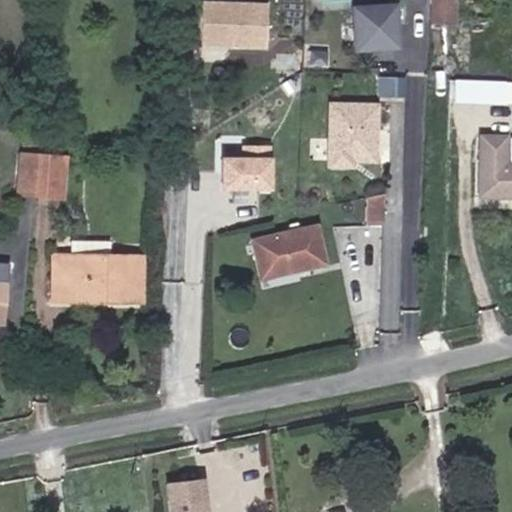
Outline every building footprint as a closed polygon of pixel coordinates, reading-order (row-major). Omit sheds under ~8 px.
[(264,35),(265,0),(200,0),(199,33),(264,35)] [(424,0),(425,20),(447,20),(447,0),(424,0)] [(390,45),(391,4),(350,4),(349,44),(390,45)] [(402,95),(403,79),(386,78),(385,95),(402,95)] [(375,107),(329,105),(327,165),(350,166),(350,157),(373,158),(375,107)] [(510,138),(479,137),(477,201),(511,202),(511,162),(509,162),(510,138)] [(268,140),(242,139),(242,152),(220,151),(219,181),(267,182),(268,140)] [(64,157),(18,155),(16,196),(62,198),(64,157)] [(382,220),(383,193),(365,197),(365,219),(382,220)] [(303,229),(301,222),(287,226),(289,233),(303,229)] [(328,267),(319,225),(303,229),(289,233),(251,243),(261,283),(328,267)] [(145,255),(51,254),(50,302),(144,303),(145,255)] [(10,263),(0,262),(0,321),(7,322),(10,263)]
